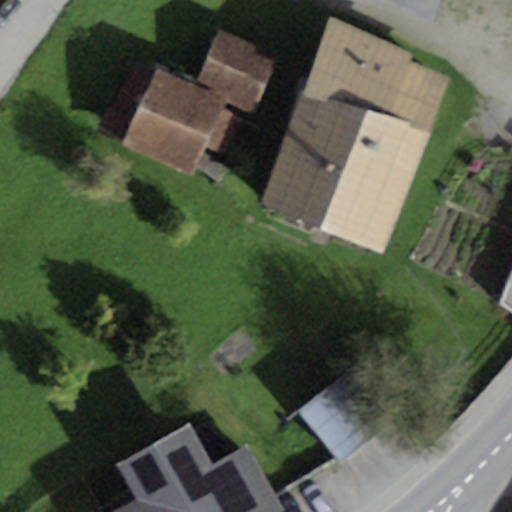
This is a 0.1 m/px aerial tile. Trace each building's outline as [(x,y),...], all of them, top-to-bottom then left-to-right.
[(331,19),(300,95),(429,133),(450,78),(409,61),(412,53),(331,19)] [(278,54),(219,29),(196,84),(255,109),(278,54)] [(226,102),(156,72),(124,146),(196,177),(207,150),(222,157),(238,119),(221,112),(226,102)] [(429,133),(300,95),(259,204),(386,254),(429,133)] [(351,373),(300,412),(341,465),(392,425),(351,373)] [(135,500),(114,511),(277,511),(280,511),(245,447),(213,465),(190,424),(116,465),(135,500)]
